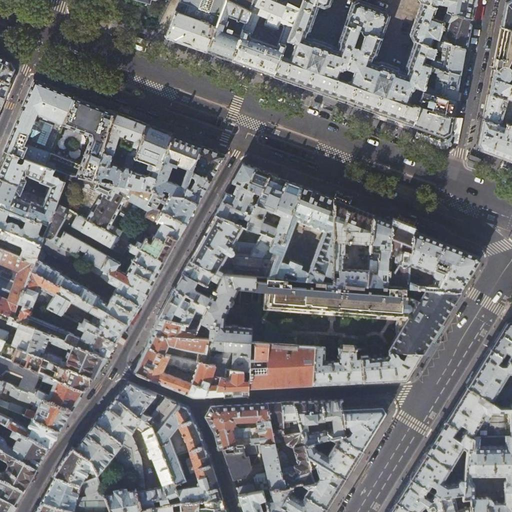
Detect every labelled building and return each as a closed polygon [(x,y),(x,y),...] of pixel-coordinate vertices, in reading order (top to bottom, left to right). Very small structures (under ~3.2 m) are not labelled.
[(180,0),(172,18),(166,36),(183,42),(206,51),(224,0),(180,0)] [(231,59),(242,28),(250,8),(231,0),(224,0),(206,51),(217,54),(231,59)] [(231,0),(250,8),(252,0),(231,0)] [(287,0),(252,0),(250,8),(242,28),(252,32),(259,14),(266,17),(264,22),(278,28),(280,23),(282,24),(284,26),(278,41),(285,44),(300,6),(287,0)] [(446,11),(472,18),(473,11),(475,0),(418,0),(422,2),(410,35),(413,40),(414,41),(405,65),(405,66),(406,68),(407,69),(406,72),(398,70),(398,67),(381,60),(378,62),(370,59),(372,56),(373,56),(374,55),(375,55),(389,15),(386,9),(361,0),(355,0),(352,1),(338,41),(338,43),(339,43),(340,44),(338,48),(332,45),(332,44),(312,37),(312,38),(304,35),(306,32),(307,32),(308,31),(309,31),(318,5),(323,7),(329,4),(330,0),(301,0),(300,6),(285,44),(272,74),(312,88),(390,116),(412,124),(418,105),(418,104),(413,102),(413,103),(412,103),(412,104),(411,104),(407,102),(411,90),(414,89),(415,86),(422,89),(424,86),(426,78),(430,64),(438,38),(443,20),(432,16),(436,6),(434,6),(434,3),(437,2),(446,3),(445,10),(446,10),(446,11)] [(511,29),(511,56),(507,66),(509,67),(511,69),(511,71),(511,72),(511,74),(511,76),(511,75),(511,0),(509,0),(506,2),(504,12),(501,26),(511,29)] [(469,34),(472,18),(446,11),(443,20),(438,38),(466,47),(469,34)] [(503,66),(505,66),(507,66),(511,56),(511,29),(501,26),(498,41),(493,68),(498,70),(499,68),(502,66),(503,66)] [(250,36),(252,32),(242,28),(231,59),(247,65),(272,74),(285,44),(278,41),(276,45),(250,36)] [(464,61),(466,47),(438,38),(430,64),(461,74),(464,61)] [(0,55),(0,77),(8,81),(10,77),(14,68),(11,60),(0,55)] [(458,87),(461,74),(430,64),(426,78),(435,81),(434,85),(431,84),(430,87),(424,86),(422,89),(422,91),(456,100),(458,87)] [(505,66),(503,66),(502,66),(499,68),(498,70),(493,68),(485,107),(478,142),(482,149),(502,156),(511,160),(511,75),(511,76),(511,74),(511,72),(511,71),(511,69),(509,67),(507,66),(505,66)] [(0,109),(1,108),(11,82),(8,81),(0,77),(0,109)] [(34,79),(31,85),(18,116),(4,150),(6,151),(33,161),(38,149),(40,149),(41,149),(41,148),(42,148),(43,147),(44,147),(45,147),(46,147),(48,142),(54,145),(62,124),(74,95),(57,88),(34,79)] [(454,109),(456,100),(422,91),(418,104),(418,105),(427,108),(449,115),(453,116),(454,109)] [(97,104),(74,95),(62,124),(90,135),(90,138),(81,164),(52,153),(55,145),(54,145),(48,142),(46,147),(45,147),(44,147),(43,147),(42,148),(41,148),(41,149),(40,149),(38,149),(33,161),(55,169),(67,173),(93,178),(101,151),(113,111),(113,110),(97,104)] [(451,123),(453,116),(449,115),(427,108),(418,105),(412,124),(426,129),(443,135),(450,131),(451,123)] [(131,117),(113,111),(101,151),(112,154),(116,141),(120,143),(120,145),(126,148),(120,167),(122,168),(125,165),(126,166),(129,167),(129,170),(131,171),(146,123),(131,117)] [(172,134),(161,129),(146,123),(131,171),(125,184),(152,189),(172,134)] [(172,134),(152,189),(153,189),(164,191),(169,192),(183,195),(192,170),(201,145),(186,139),(185,139),(172,134)] [(212,150),(201,145),(192,170),(210,180),(217,168),(218,167),(224,155),(212,150)] [(55,169),(33,161),(6,151),(1,163),(0,165),(0,177),(23,187),(27,179),(24,178),(26,175),(40,180),(40,181),(50,186),(46,196),(57,200),(64,181),(64,180),(59,178),(61,176),(60,175),(58,174),(57,176),(53,174),(55,169)] [(109,164),(112,154),(101,151),(93,178),(125,184),(131,171),(129,170),(129,167),(126,166),(125,165),(122,168),(120,167),(117,166),(112,164),(112,165),(109,164)] [(469,156),(468,160),(469,163),(478,166),(481,164),(483,161),(469,156)] [(237,207),(256,167),(248,164),(242,162),(232,181),(240,185),(237,190),(229,187),(224,195),(214,213),(215,214),(235,222),(238,215),(247,219),(251,213),(237,207)] [(263,170),(256,167),(237,207),(251,213),(270,173),(263,170)] [(203,193),(210,180),(192,170),(183,195),(198,203),(203,193)] [(125,184),(93,178),(67,173),(64,180),(64,181),(77,188),(79,183),(101,194),(87,219),(118,236),(127,241),(131,235),(111,224),(125,197),(147,210),(145,215),(154,220),(160,209),(155,207),(147,202),(153,189),(152,189),(125,184)] [(251,213),(247,219),(245,226),(262,233),(274,237),(280,240),(302,185),(288,179),(270,173),(251,213)] [(23,187),(0,177),(0,205),(24,215),(30,203),(16,197),(17,193),(20,194),(23,187)] [(332,274),(332,270),(333,197),(320,192),(302,185),(280,240),(274,237),(270,248),(277,252),(267,276),(321,280),(324,272),(328,274),(325,280),(332,281),(332,274)] [(161,196),(164,191),(153,189),(147,202),(155,207),(161,196)] [(198,203),(183,195),(169,192),(165,198),(161,196),(155,207),(160,209),(186,223),(192,214),(198,203)] [(57,200),(46,196),(42,205),(31,201),(30,203),(24,215),(33,219),(35,215),(40,217),(39,219),(41,220),(43,219),(44,217),(49,220),(56,202),(57,200)] [(334,198),(333,197),(332,270),(338,270),(338,274),(332,274),(332,281),(366,284),(367,271),(367,269),(342,267),(342,262),(343,263),(344,246),(343,246),(344,241),(370,242),(373,213),(357,207),(342,201),(334,198)] [(69,209),(56,202),(49,220),(47,225),(44,235),(57,243),(62,233),(58,231),(65,218),(64,217),(69,209)] [(0,205),(0,226),(40,244),(44,235),(47,225),(33,219),(24,215),(0,205)] [(160,209),(154,220),(156,221),(157,223),(157,224),(157,225),(157,227),(158,228),(154,236),(173,246),(176,242),(182,231),(186,223),(160,209)] [(382,217),(373,213),(370,242),(370,248),(369,255),(369,258),(373,259),(374,250),(379,250),(377,272),(367,271),(366,284),(386,285),(391,220),(385,218),(382,217)] [(112,247),(118,236),(87,219),(78,214),(72,225),(112,247)] [(243,225),(235,222),(215,214),(203,236),(190,259),(221,276),(223,273),(267,276),(277,252),(270,248),(274,237),(262,233),(249,255),(236,252),(228,250),(243,225)] [(405,226),(413,229),(416,223),(398,216),(396,222),(405,226)] [(396,222),(391,220),(386,285),(408,287),(409,264),(401,263),(403,249),(411,249),(413,229),(405,226),(396,222)] [(0,248),(1,248),(5,238),(21,245),(23,248),(22,250),(20,249),(18,255),(34,262),(36,257),(39,247),(40,244),(0,226),(0,248)] [(441,240),(413,229),(411,249),(403,249),(401,263),(409,264),(408,287),(460,290),(466,282),(469,277),(478,261),(476,254),(474,253),(452,244),(448,243),(441,240)] [(62,233),(57,243),(73,252),(91,262),(101,267),(108,255),(64,231),(62,233)] [(135,231),(129,242),(139,248),(145,237),(146,236),(135,231)] [(40,244),(39,247),(48,252),(67,262),(73,252),(57,243),(44,235),(40,244)] [(154,236),(153,235),(152,236),(150,237),(148,237),(145,237),(139,248),(165,262),(169,255),(173,246),(154,236)] [(129,242),(127,241),(118,236),(112,247),(124,253),(127,248),(129,242)] [(165,262),(139,248),(129,242),(127,248),(136,253),(125,272),(116,267),(119,261),(108,255),(101,267),(147,293),(156,277),(158,274),(165,262)] [(48,252),(39,247),(36,257),(43,261),(48,252)] [(0,248),(0,310),(13,316),(31,268),(34,262),(18,255),(1,248),(0,248)] [(43,261),(36,257),(34,262),(31,268),(61,285),(74,292),(128,323),(138,308),(147,293),(101,267),(91,262),(88,268),(97,273),(98,271),(102,274),(101,276),(108,282),(109,280),(118,285),(108,303),(100,298),(101,296),(83,286),(85,283),(43,261)] [(185,265),(181,272),(182,272),(215,289),(221,276),(190,259),(189,258),(185,265)] [(48,306),(61,285),(31,268),(13,316),(13,318),(35,327),(74,343),(107,356),(111,350),(116,342),(85,325),(79,322),(74,333),(30,314),(36,300),(48,306)] [(202,316),(200,321),(205,323),(204,337),(250,340),(251,326),(222,323),(223,313),(236,287),(265,289),(264,306),(397,317),(396,319),(396,322),(396,326),(396,329),(397,333),(398,334),(388,350),(422,352),(457,296),(460,290),(408,287),(386,285),(366,284),(332,281),(325,280),(321,280),(267,276),(223,273),(221,276),(215,289),(182,272),(179,278),(174,286),(173,286),(173,287),(208,304),(204,311),(202,316)] [(69,299),(74,292),(61,285),(48,306),(61,312),(69,299)] [(188,322),(193,312),(195,308),(204,311),(208,304),(173,287),(167,298),(157,315),(159,316),(186,321),(188,322)] [(74,292),(69,299),(99,316),(95,324),(87,320),(85,325),(116,342),(123,332),(128,323),(74,292)] [(195,308),(193,312),(202,316),(204,311),(195,308)] [(13,316),(0,310),(0,316),(11,321),(12,318),(13,318),(13,316)] [(191,329),(186,328),(185,326),(186,321),(159,316),(156,322),(154,327),(150,336),(146,345),(163,352),(168,343),(189,348),(199,350),(196,360),(199,361),(230,368),(229,369),(248,369),(250,352),(252,341),(250,340),(204,337),(193,336),(196,330),(198,324),(194,323),(193,328),(191,329)] [(35,327),(13,318),(12,318),(11,321),(10,322),(19,326),(14,338),(12,343),(27,349),(35,327)] [(511,318),(506,321),(498,334),(490,347),(503,356),(506,351),(510,353),(507,358),(511,361),(511,359),(511,318)] [(0,338),(5,340),(7,335),(9,331),(0,327),(0,338)] [(68,356),(74,343),(35,327),(27,349),(65,365),(66,361),(61,359),(62,357),(48,351),(47,352),(43,350),(48,337),(52,339),(52,341),(66,347),(66,349),(68,350),(66,355),(68,356)] [(14,338),(7,335),(5,340),(12,343),(14,338)] [(301,337),(301,345),(314,346),(331,347),(332,340),(315,339),(315,338),(301,337)] [(12,343),(5,340),(0,351),(0,353),(45,373),(86,390),(89,384),(94,377),(65,365),(27,349),(12,343)] [(312,383),(314,346),(301,345),(291,344),(281,343),(256,341),(254,352),(250,352),(248,369),(248,386),(281,385),(312,383)] [(100,367),(107,356),(74,343),(68,356),(66,361),(65,365),(94,377),(100,367)] [(169,355),(166,354),(163,352),(146,345),(140,356),(133,372),(144,376),(168,386),(193,396),(210,395),(234,394),(248,394),(248,386),(248,369),(229,369),(230,368),(199,361),(195,373),(191,382),(161,371),(165,363),(169,355)] [(314,346),(312,383),(313,383),(338,382),(363,381),(360,349),(353,348),(342,348),(331,347),(314,346)] [(503,356),(490,347),(477,367),(470,379),(466,386),(497,405),(496,403),(509,385),(511,379),(511,376),(510,376),(498,393),(496,392),(508,373),(511,373),(511,359),(511,361),(507,358),(503,356)] [(388,350),(360,349),(363,381),(382,380),(406,379),(419,357),(422,352),(388,350)] [(43,378),(45,373),(0,353),(0,377),(2,373),(6,368),(23,375),(18,387),(36,394),(38,388),(34,387),(39,376),(43,378)] [(196,360),(169,355),(165,363),(172,366),(172,365),(187,372),(188,370),(195,373),(199,361),(196,360)] [(45,373),(43,378),(54,382),(49,394),(38,388),(36,394),(73,409),(79,400),(86,390),(45,373)] [(0,391),(4,381),(0,379),(0,405),(32,418),(33,419),(36,412),(10,401),(9,404),(0,400),(0,391)] [(141,386),(128,380),(123,386),(115,396),(153,426),(156,432),(179,402),(146,388),(141,386)] [(73,409),(36,394),(18,387),(5,381),(4,384),(12,387),(10,394),(28,402),(29,401),(39,405),(36,412),(33,419),(60,429),(66,420),(73,409)] [(511,384),(509,385),(496,403),(497,405),(499,407),(511,406),(511,384)] [(497,405),(466,386),(456,402),(445,420),(457,428),(461,430),(470,436),(472,436),(479,436),(505,435),(511,434),(511,406),(499,407),(497,405)] [(160,498),(161,504),(172,502),(180,501),(156,432),(153,426),(115,396),(105,409),(104,410),(95,422),(131,449),(134,470),(136,489),(139,508),(151,506),(154,506),(153,499),(160,498)] [(318,400),(293,401),(301,431),(304,444),(338,435),(344,433),(344,432),(343,425),(342,406),(341,399),(318,400)] [(287,401),(281,402),(284,429),(288,429),(289,432),(301,431),(293,401),(287,401)] [(188,406),(184,404),(179,402),(156,432),(180,501),(222,498),(215,474),(214,472),(203,436),(202,433),(194,417),(188,406)] [(250,403),(210,405),(208,410),(205,415),(213,431),(218,449),(222,447),(229,445),(275,442),(267,402),(251,403),(250,403)] [(274,402),(267,402),(275,442),(279,442),(277,434),(284,434),(285,443),(294,446),(304,444),(301,431),(289,432),(288,429),(284,429),(281,402),(274,402)] [(363,406),(351,406),(342,406),(343,425),(349,424),(349,425),(349,426),(350,427),(350,428),(347,432),(344,432),(344,433),(338,435),(362,450),(373,431),(385,411),(382,405),(363,406)] [(0,421),(1,422),(2,422),(6,424),(49,447),(54,438),(60,429),(33,419),(32,418),(29,424),(14,417),(9,418),(0,413),(0,421)] [(457,428),(445,420),(436,435),(425,452),(450,467),(462,447),(467,450),(468,446),(472,446),(472,436),(470,436),(461,430),(459,434),(457,433),(456,435),(454,434),(457,428)] [(131,449),(95,422),(86,433),(74,448),(91,458),(97,476),(101,487),(105,486),(100,473),(98,472),(113,453),(134,470),(131,449)] [(0,435),(0,447),(37,468),(43,457),(49,447),(6,424),(4,427),(12,431),(11,434),(17,437),(12,447),(5,444),(6,442),(6,441),(5,439),(5,438),(4,437),(0,435)] [(354,463),(362,450),(338,435),(304,444),(306,453),(345,477),(354,463)] [(479,436),(472,436),(472,446),(468,446),(467,450),(464,476),(463,480),(463,482),(473,483),(471,479),(471,475),(506,474),(505,445),(491,445),(491,443),(488,443),(488,445),(479,445),(479,436)] [(255,477),(258,490),(263,489),(263,490),(274,488),(284,487),(285,487),(282,479),(277,453),(275,442),(229,445),(222,447),(228,464),(233,479),(246,476),(252,467),(251,466),(253,463),(259,462),(257,452),(263,451),(267,472),(256,474),(255,477)] [(306,453),(304,444),(294,446),(298,461),(292,463),(293,465),(289,466),(287,455),(283,451),(277,453),(282,479),(285,487),(292,486),(313,481),(312,477),(310,466),(306,453)] [(63,457),(53,474),(55,475),(81,484),(90,466),(93,478),(97,476),(91,458),(74,448),(72,446),(63,457)] [(37,468),(0,447),(0,477),(24,490),(30,478),(37,468)] [(450,467),(425,452),(418,463),(410,477),(428,489),(429,490),(439,496),(453,493),(456,493),(462,492),(463,482),(463,480),(460,479),(460,478),(457,480),(457,481),(447,483),(443,480),(450,467)] [(306,453),(310,466),(316,465),(318,476),(312,477),(313,481),(292,486),(295,487),(304,493),(326,508),(336,492),(345,477),(306,453)] [(81,484),(55,475),(49,485),(41,501),(74,510),(78,498),(80,486),(81,484)] [(101,487),(97,476),(93,478),(81,484),(80,486),(83,487),(83,486),(87,496),(104,493),(101,487)] [(0,477),(0,494),(16,503),(20,497),(24,490),(0,477)] [(410,477),(403,487),(389,511),(388,511),(442,511),(439,496),(429,490),(428,493),(426,491),(428,489),(410,477)] [(473,483),(463,482),(462,492),(462,497),(469,497),(470,511),(486,511),(486,502),(493,502),(493,501),(492,500),(492,499),(491,497),(490,497),(489,496),(488,496),(487,496),(474,497),(473,483)] [(243,485),(236,487),(238,494),(255,491),(254,484),(243,485)] [(295,487),(292,486),(285,487),(284,487),(274,488),(263,490),(265,499),(264,499),(265,503),(266,509),(267,509),(267,511),(323,511),(326,508),(304,493),(301,498),(290,491),(291,488),(294,490),(295,487)] [(139,508),(136,489),(127,490),(127,487),(114,489),(114,492),(104,494),(111,511),(151,511),(151,506),(139,508)] [(263,489),(258,490),(255,491),(238,494),(244,508),(245,511),(267,511),(267,509),(266,509),(263,511),(259,501),(261,500),(262,503),(265,503),(264,499),(265,499),(263,490),(263,489)] [(504,502),(493,502),(486,502),(486,511),(511,511),(511,490),(504,490),(504,502)] [(462,492),(456,493),(458,498),(461,498),(462,501),(458,502),(459,508),(456,508),(453,493),(439,496),(442,511),(470,511),(469,497),(462,497),(462,492)] [(111,511),(104,494),(104,493),(87,496),(78,498),(74,510),(73,511),(111,511)] [(0,511),(10,511),(16,504),(16,503),(0,494),(0,511)] [(222,498),(180,501),(181,509),(181,511),(226,511),(225,507),(222,498)] [(73,511),(74,510),(41,501),(38,507),(34,511),(73,511)] [(172,502),(161,504),(154,506),(151,506),(151,511),(181,511),(181,509),(173,510),(172,502)]
